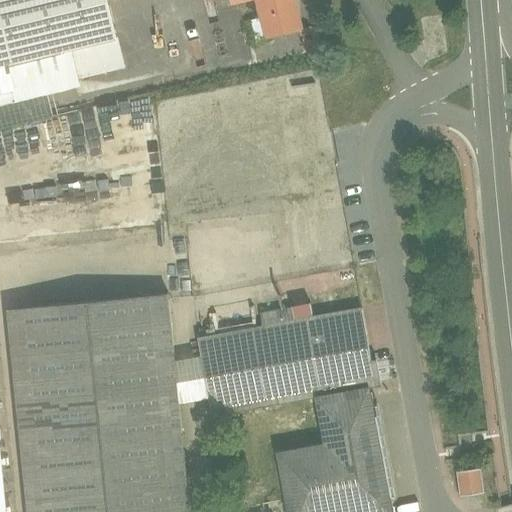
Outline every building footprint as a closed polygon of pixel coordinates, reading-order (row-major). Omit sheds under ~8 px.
[(0,0),(0,80),(77,64),(80,77),(126,67),(110,0),(0,0)] [(294,0),(234,0),(236,6),(252,2),(261,39),(302,29),(294,0)] [(188,511),(178,399),(208,394),(212,415),(315,396),(322,436),(274,445),(286,511),(393,511),(394,511),(371,385),(383,383),(377,351),(370,353),(360,302),(302,313),(300,302),(282,306),(279,295),(256,300),(260,321),(196,332),(200,350),(174,355),(167,284),(6,299),(26,511),(188,511)] [(0,511),(16,511),(0,341),(0,511)] [(461,494),(485,491),(481,466),(457,469),(461,494)]
